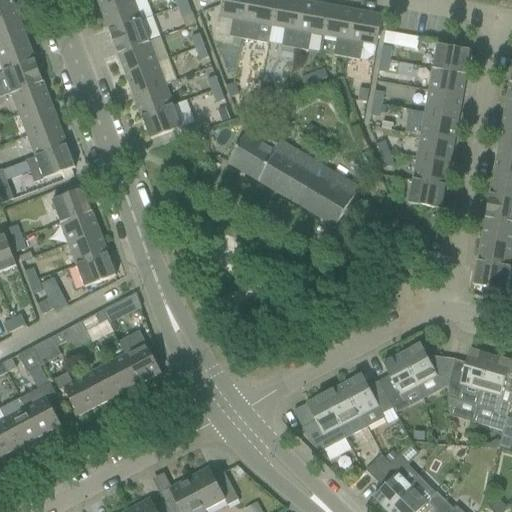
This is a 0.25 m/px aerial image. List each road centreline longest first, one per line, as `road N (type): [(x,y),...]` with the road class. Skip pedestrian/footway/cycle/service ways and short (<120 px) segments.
road 1 (tertiary): [(227,416),(175,338),(51,0)]
road 2 (residential): [(441,311),(495,20)]
road 3 (residential): [(441,311),(193,191)]
road 4 (residential): [(227,416),(396,324),(441,311)]
road 5 (residential): [(46,511),(227,416)]
road 6 (tertiary): [(330,511),(227,416)]
